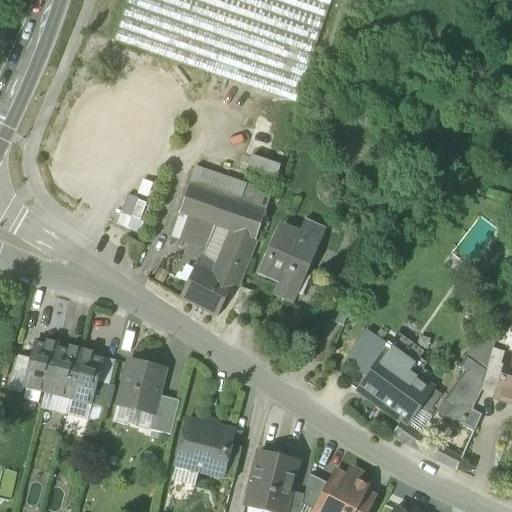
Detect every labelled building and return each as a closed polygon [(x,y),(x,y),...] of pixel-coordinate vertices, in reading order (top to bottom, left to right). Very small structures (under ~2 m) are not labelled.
[(127,0),(113,42),(296,104),(331,0),(127,0)] [(290,149),(306,153),(309,144),(293,139),(290,149)] [(280,166),(251,156),(242,182),(272,192),(280,166)] [(195,169),(189,187),(202,191),(208,174),(195,169)] [(271,195),(208,174),(202,191),(265,213),(271,195)] [(189,187),(179,215),(230,233),(255,242),(265,213),(202,191),(189,187)] [(147,204),(126,197),(116,227),(137,234),(147,204)] [(212,275),(218,261),(230,233),(179,215),(170,240),(187,246),(184,253),(199,259),(195,267),(195,268),(196,267),(212,275)] [(452,254),(469,266),(494,229),(477,218),(452,254)] [(271,296),(292,305),(325,230),(304,221),(299,233),(295,243),(275,234),(257,276),(276,284),(271,296)] [(279,225),(275,234),(295,243),(299,233),(279,225)] [(255,242),(230,233),(218,261),(234,270),(229,284),(233,286),(233,287),(238,289),(255,242)] [(511,259),(511,239),(510,239),(491,266),(502,274),(511,259)] [(218,261),(212,275),(196,267),(195,268),(179,300),(217,319),(233,287),(233,286),(229,284),(234,270),(218,261)] [(232,314),(245,319),(253,294),(241,289),(232,314)] [(329,322),(342,328),(353,303),(340,297),(329,322)] [(341,367),(364,384),(376,366),(384,355),(387,351),(384,349),(387,345),(366,330),(341,367)] [(474,334),(466,357),(487,371),(492,350),(495,340),(474,334)] [(418,360),(393,341),(389,347),(387,345),(384,349),(387,351),(384,355),(395,363),(409,373),(418,360)] [(23,389),(45,394),(56,350),(58,346),(45,342),(44,347),(33,344),(29,360),(22,389),(23,389)] [(41,410),(64,416),(80,351),(68,348),(67,353),(56,350),(45,394),(41,410)] [(481,392),(494,396),(504,367),(500,365),(504,354),(492,350),(487,371),(481,392)] [(93,354),(80,351),(64,416),(88,422),(92,406),(97,383),(103,362),(92,359),(93,354)] [(401,423),(405,427),(406,426),(418,408),(431,390),(409,373),(395,363),(384,355),(376,366),(364,384),(358,392),(401,423)] [(509,402),(511,403),(511,356),(508,355),(504,367),(494,396),(493,400),(508,404),(509,402)] [(9,392),(21,395),(23,389),(22,389),(29,360),(18,357),(9,392)] [(445,420),(474,433),(481,417),(475,414),(471,412),(481,392),(487,371),(466,357),(458,369),(464,373),(443,402),(451,407),(443,418),(445,420)] [(104,359),(103,362),(97,383),(109,386),(115,362),(104,359)] [(153,416),(154,416),(158,397),(165,371),(129,362),(125,378),(126,379),(124,388),(122,387),(117,407),(153,416)] [(92,406),(103,409),(109,386),(97,383),(92,406)] [(431,390),(418,408),(406,426),(405,427),(401,423),(390,437),(412,448),(420,437),(422,436),(420,435),(431,420),(430,416),(427,414),(440,396),(431,390)] [(149,432),(170,437),(179,403),(158,397),(154,416),(153,416),(149,432)] [(99,424),(103,409),(92,406),(88,422),(99,424)] [(153,416),(117,407),(113,423),(149,432),(153,416)] [(179,455),(176,467),(199,473),(221,479),(230,446),(233,433),(187,421),(182,441),(177,444),(176,450),(179,455)] [(462,459),(420,437),(412,448),(455,474),(462,459)] [(221,479),(233,482),(241,449),(230,446),(221,479)] [(261,511),(285,511),(290,493),(298,463),(259,453),(245,508),(261,511)] [(195,488),(199,473),(176,467),(172,482),(195,488)] [(302,507),(310,511),(315,511),(329,486),(309,476),(309,477),(302,507)] [(366,511),(373,501),(363,495),(366,489),(346,479),(343,485),(332,480),(329,486),(315,511),(366,511)] [(299,511),(304,497),(290,493),(285,511),(299,511)]
